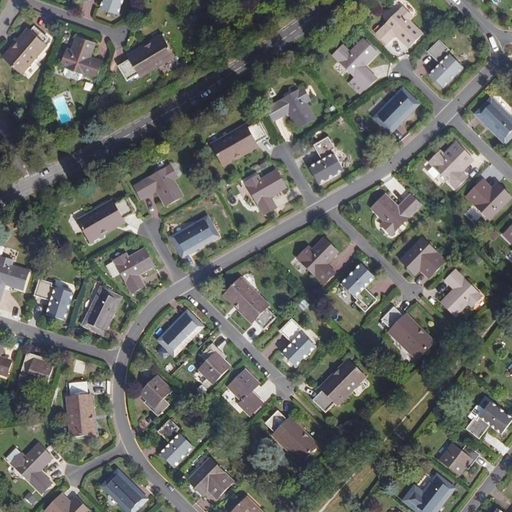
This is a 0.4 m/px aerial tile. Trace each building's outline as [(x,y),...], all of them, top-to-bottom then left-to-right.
[(101,0),(100,5),(118,11),(122,0),(101,0)] [(404,6),(378,32),(388,42),(397,34),(410,47),(424,32),(411,20),(415,16),(404,6)] [(15,46),(12,44),(4,55),(25,71),(47,42),(44,39),(48,34),(33,23),(29,28),(15,46)] [(27,26),(12,44),(15,46),(29,28),(27,26)] [(96,40),(78,33),(71,52),(66,50),(61,63),(98,77),(103,63),(90,58),(96,40)] [(153,43),(129,55),(130,57),(118,63),(126,79),(138,73),(140,75),(176,56),(164,33),(151,40),(153,43)] [(337,57),(355,76),(349,82),(360,93),(366,87),(367,88),(377,78),(366,66),(379,53),(365,39),(352,51),(345,44),(334,54),(337,57)] [(128,52),(129,55),(153,43),(151,40),(128,52)] [(440,40),(428,52),(441,64),(432,74),(444,87),(463,68),(447,52),(449,49),(440,40)] [(304,86),(267,108),(274,120),(289,112),(298,127),(316,117),(307,101),(311,99),(304,86)] [(403,89),(377,116),(390,129),(417,102),(403,89)] [(511,119),(492,100),(478,114),(505,141),(511,134),(511,119)] [(234,155),(256,143),(256,142),(268,135),(259,119),(247,126),(245,123),(211,143),(223,165),(235,158),(234,155)] [(328,135),(314,143),(322,159),(311,165),(319,182),(343,168),(333,148),(335,147),(328,135)] [(439,151),(429,161),(455,189),(467,178),(458,169),(471,156),(457,142),(443,155),(439,151)] [(258,146),(256,143),(234,155),(235,158),(258,146)] [(171,163),(134,184),(141,197),(156,188),(165,204),(182,195),(174,178),(178,176),(171,163)] [(258,174),(245,181),(263,214),(276,206),(271,196),(286,187),(277,169),(261,178),(258,174)] [(483,179),(467,196),(490,219),(507,202),(511,197),(497,182),(491,187),(483,179)] [(386,193),(371,207),(384,220),(381,223),(391,233),(421,203),(411,193),(399,205),(386,193)] [(100,231),(123,218),(122,216),(134,210),(125,195),(113,201),(112,198),(77,218),(89,240),(101,234),(100,231)] [(207,217),(173,236),(182,254),(217,235),(207,217)] [(124,221),(123,218),(100,231),(101,234),(124,221)] [(308,246),(297,257),(324,284),(335,273),(326,264),(339,252),(325,237),(312,250),(308,246)] [(423,270),(430,278),(447,260),(423,237),(402,259),(418,275),(423,270)] [(126,251),(113,258),(120,271),(131,293),(144,285),(139,274),(155,266),(145,248),(129,256),(126,251)] [(12,260),(0,256),(0,297),(5,284),(22,289),(28,271),(10,265),(12,260)] [(120,271),(113,258),(105,263),(111,276),(120,271)] [(363,263),(343,283),(359,300),(357,302),(366,312),(378,300),(365,287),(376,276),(363,263)] [(456,269),(446,279),(456,289),(443,301),(457,315),(470,303),(474,306),(484,295),(456,269)] [(225,294),(234,303),(236,301),(255,319),(256,319),(265,328),(278,316),(268,306),(270,304),(242,276),(225,294)] [(52,283),(39,279),(34,295),(50,300),(46,314),(64,319),(71,293),(51,286),(52,283)] [(119,299),(102,290),(83,324),(100,334),(119,299)] [(236,301),(234,303),(252,322),(255,319),(236,301)] [(424,334),(405,315),(404,316),(395,307),(382,319),(391,328),(389,330),(418,359),(436,341),(426,331),(424,334)] [(186,311),(160,339),(174,353),(201,325),(186,311)] [(408,313),(405,315),(424,334),(426,331),(408,313)] [(294,342),(284,352),(298,366),(317,346),(301,330),(303,327),(294,318),(282,330),(294,342)] [(0,339),(0,374),(6,376),(11,362),(0,358),(0,350),(3,341),(0,339)] [(212,344),(200,355),(205,361),(198,369),(213,384),(230,366),(222,358),(224,356),(212,344)] [(43,358),(26,352),(17,380),(24,382),(24,381),(44,387),(52,364),(42,360),(43,358)] [(348,359),(339,368),(341,371),(323,389),(324,390),(315,399),(327,412),(336,403),(338,405),(366,376),(348,359)] [(245,368),(228,386),(242,401),(239,404),(250,415),(263,401),(253,390),(260,383),(245,368)] [(341,371),(339,368),(320,387),(323,389),(341,371)] [(156,376),(139,393),(146,400),(144,403),(156,415),(168,404),(163,398),(171,390),(156,376)] [(89,421),(87,394),(86,382),(68,383),(69,396),(66,396),(69,436),(94,434),(93,421),(89,421)] [(475,417),(467,427),(480,437),(492,424),(503,432),(511,420),(511,416),(492,402),(478,419),(475,417)] [(308,437),(289,418),(288,419),(279,410),(267,422),(276,431),(273,434),(302,462),(320,444),(311,435),(308,437)] [(292,416),(289,418),(308,437),(311,435),(292,416)] [(178,428),(170,419),(158,431),(170,444),(161,454),(174,467),(193,447),(176,430),(178,428)] [(440,458),(460,474),(467,466),(469,468),(480,454),(467,444),(462,449),(453,443),(440,458)] [(22,453),(11,464),(41,495),(52,484),(40,472),(53,459),(39,445),(26,457),(22,453)] [(211,459),(188,481),(203,496),(209,491),(217,499),(234,482),(211,459)] [(117,471),(103,485),(129,511),(130,511),(144,498),(117,471)] [(415,505),(424,511),(434,511),(454,487),(439,475),(415,505)] [(62,493),(45,509),(48,511),(90,511),(91,511),(75,496),(70,501),(62,493)] [(264,511),(249,496),(232,511),(264,511)]
